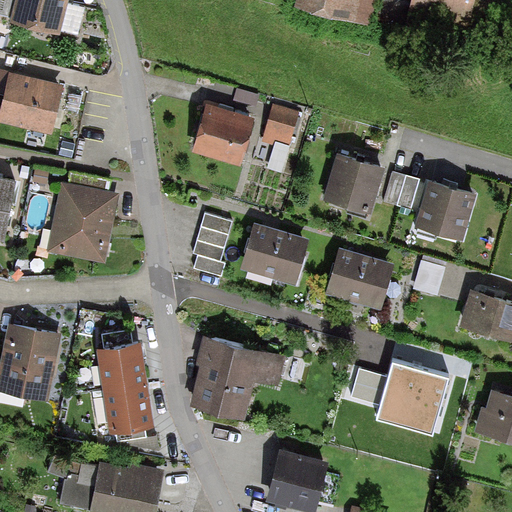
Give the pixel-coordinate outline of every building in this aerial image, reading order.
[(67,0),(12,0),(6,28),(57,40),(67,0)] [(299,0),(296,14),(368,31),(375,0),(299,0)] [(472,0),(416,0),(413,16),(466,28),(472,0)] [(60,89),(9,75),(0,106),(0,122),(48,135),(60,89)] [(214,106),(255,120),(263,97),(222,82),(214,106)] [(250,122),(203,108),(189,152),(236,167),(250,122)] [(305,115),(278,108),(268,144),(295,151),(305,115)] [(381,171),(339,158),(325,204),(368,216),(381,171)] [(400,199),(417,203),(423,180),(406,175),(400,199)] [(460,240),(472,194),(425,181),(413,228),(460,240)] [(0,227),(8,184),(0,182),(0,227)] [(115,195),(58,185),(46,253),(103,263),(115,195)] [(234,223),(205,215),(192,257),(221,265),(234,223)] [(305,242),(245,226),(233,272),(293,288),(305,242)] [(393,261),(344,247),(330,295),(379,310),(393,261)] [(511,303),(470,291),(458,328),(511,344),(511,303)] [(58,335),(5,326),(0,353),(0,390),(46,399),(58,335)] [(285,350),(201,333),(185,411),(241,423),(251,377),(278,382),(285,350)] [(135,344),(100,349),(111,426),(146,421),(135,344)] [(511,396),(488,390),(476,435),(511,444),(511,396)] [(323,459),(275,451),(266,502),(313,511),(323,459)] [(93,471),(69,467),(64,496),(85,500),(83,511),(84,511),(155,511),(163,470),(95,457),(93,471)]
